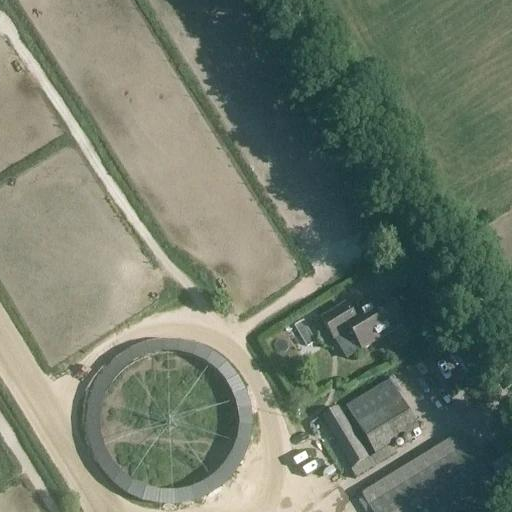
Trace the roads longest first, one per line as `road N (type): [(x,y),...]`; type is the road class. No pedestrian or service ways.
road 1 (unclassified): [(511,389),(272,0)]
road 2 (track): [(100,511),(0,345)]
